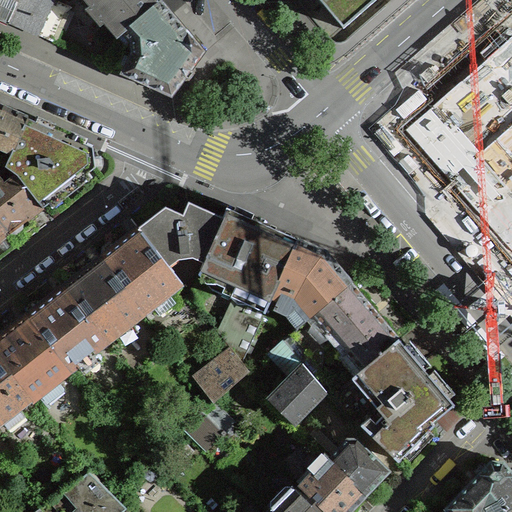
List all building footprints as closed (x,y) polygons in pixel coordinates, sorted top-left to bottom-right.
[(0,0),(0,17),(9,21),(18,0),(0,0)] [(18,0),(9,21),(52,41),(64,12),(70,7),(55,0),(18,0)] [(118,36),(123,32),(160,1),(159,0),(87,0),(91,4),(87,7),(101,25),(105,21),(118,36)] [(319,0),(343,28),(375,0),(319,0)] [(171,94),(203,51),(160,1),(123,32),(131,41),(132,53),(123,73),(171,94)] [(0,147),(13,153),(28,118),(0,105),(0,147)] [(28,118),(13,153),(7,166),(17,173),(18,174),(44,207),(95,167),(93,147),(28,118)] [(44,207),(18,174),(5,183),(0,176),(0,228),(6,236),(44,207)] [(225,217),(223,216),(189,201),(183,214),(165,206),(139,226),(139,228),(164,261),(175,252),(179,258),(193,257),(196,250),(208,255),(225,217)] [(233,298),(218,330),(242,361),(272,296),(298,239),(229,208),(225,217),(208,255),(200,274),(210,288),(233,298)] [(102,254),(103,256),(101,257),(145,312),(172,291),(167,285),(177,277),(164,261),(139,228),(117,244),(116,243),(109,242),(103,247),(102,254)] [(295,309),(304,319),(305,320),(308,318),(351,282),(325,251),(298,239),(272,296),(278,299),(274,307),(289,314),(295,309)] [(107,341),(132,322),(145,312),(101,257),(80,273),(79,272),(71,271),(66,276),(65,283),(66,285),(64,286),(107,341)] [(351,282),(308,318),(340,356),(357,375),(399,339),(368,302),(351,282)] [(28,305),(27,312),(28,313),(27,315),(70,370),(107,341),(64,286),(43,302),(42,301),(34,300),(28,305)] [(0,357),(28,393),(32,399),(70,370),(27,315),(5,331),(4,330),(0,329),(0,357)] [(357,375),(353,378),(331,397),(356,427),(362,423),(399,459),(416,442),(435,424),(433,422),(455,403),(399,339),(357,375)] [(281,341),(269,352),(290,374),(266,396),(294,426),(330,393),(315,378),(281,341)] [(210,401),(246,369),(231,350),(193,378),(210,401)] [(18,401),(27,394),(28,393),(0,357),(0,421),(21,405),(18,401)] [(225,430),(235,421),(214,401),(183,428),(206,450),(222,433),(224,435),(226,432),(225,430)] [(348,438),(330,457),(366,493),(375,484),(389,470),(357,439),(348,438)] [(347,511),(366,493),(330,457),(324,452),(309,468),(313,472),(300,484),(328,511),(347,511)] [(442,511),(497,511),(511,505),(511,473),(509,470),(503,461),(492,461),(461,493),(442,511)] [(129,511),(89,472),(35,511),(129,511)] [(284,501),(281,497),(268,510),(269,511),(328,511),(300,484),(284,501)]
